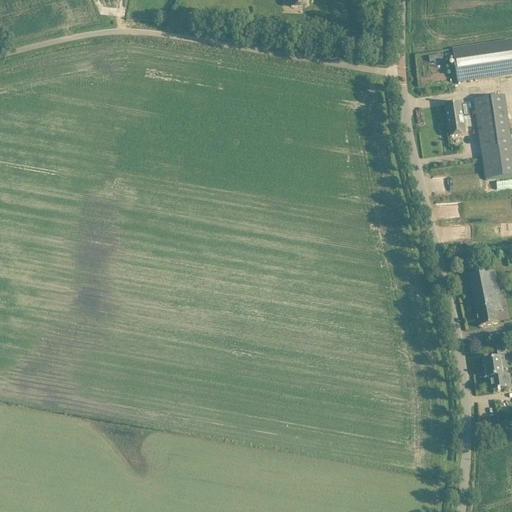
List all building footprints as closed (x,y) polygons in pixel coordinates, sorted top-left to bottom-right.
[(511,41),(452,50),(457,84),(511,75),(511,41)] [(473,102),(485,181),(511,176),(511,147),(504,97),(473,102)] [(455,104),(445,106),(450,138),(460,137),(465,136),(464,126),(471,125),(468,105),(461,106),(460,103),(455,104)] [(496,313),(503,312),(503,311),(505,310),(504,306),(502,306),(495,272),(469,277),(479,328),(499,325),(496,313)] [(495,360),(485,361),(488,379),(489,378),(491,392),(493,392),(498,391),(498,392),(500,391),(509,389),(511,389),(509,375),(502,376),(501,370),(506,369),(504,355),(498,356),(498,360),(495,360)]
